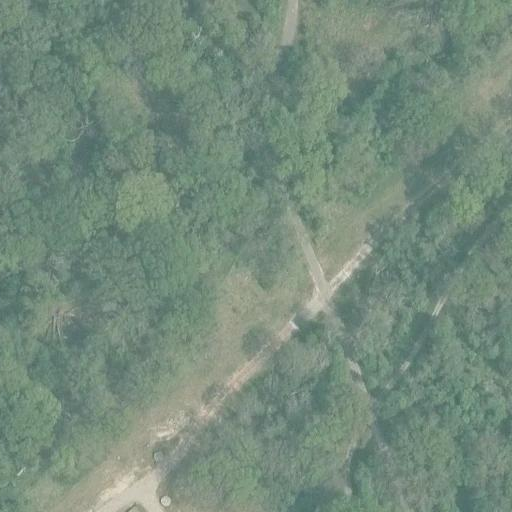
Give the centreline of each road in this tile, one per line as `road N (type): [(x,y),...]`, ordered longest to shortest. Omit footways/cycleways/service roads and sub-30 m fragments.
road 1 (track): [(89,511),(223,399),(511,114)]
road 2 (unknown): [(511,209),(488,224),(369,415),(348,462),(355,511)]
